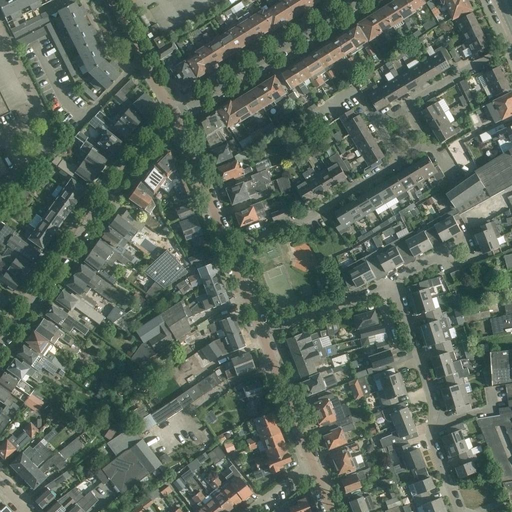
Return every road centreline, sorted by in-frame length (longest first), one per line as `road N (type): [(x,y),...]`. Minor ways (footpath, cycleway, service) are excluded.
road 1 (residential): [(0,361),(119,182),(174,117)]
road 2 (residential): [(458,511),(431,441),(433,399),(392,282)]
road 3 (residential): [(174,117),(357,0)]
road 4 (residential): [(227,248),(301,220),(399,159)]
road 5 (residential): [(314,469),(260,329)]
road 6 (residential): [(227,248),(174,117)]
road 7 (residential): [(260,329),(392,282)]
road 8 (unknown): [(273,362),(226,382),(160,437)]
road 9 (residential): [(174,117),(112,0)]
road 10 (residential): [(405,105),(511,47)]
